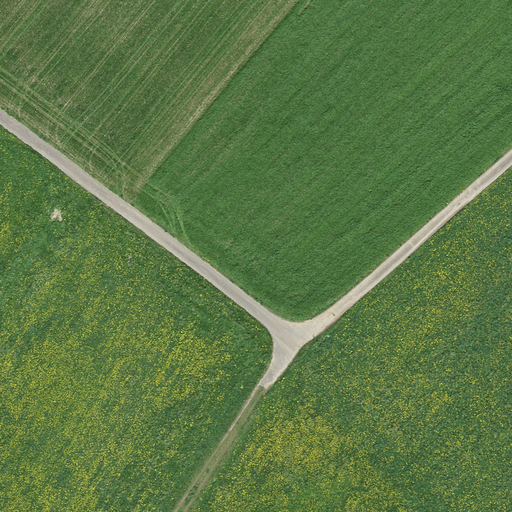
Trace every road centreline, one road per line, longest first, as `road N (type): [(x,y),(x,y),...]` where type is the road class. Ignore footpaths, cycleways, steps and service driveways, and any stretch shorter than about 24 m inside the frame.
road 1 (track): [(296,347),(0,119)]
road 2 (track): [(511,157),(296,347)]
road 3 (track): [(296,347),(180,511)]
